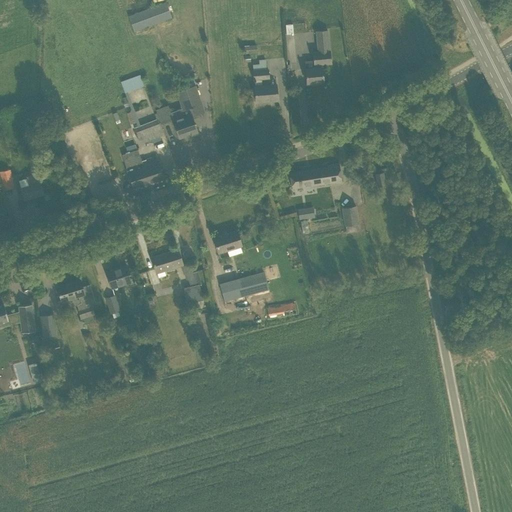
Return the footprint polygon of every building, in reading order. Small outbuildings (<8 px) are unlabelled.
[(166,3),(128,17),(134,32),(172,18),(172,17),(171,16),(166,3)] [(286,34),(293,34),(293,24),(285,24),(286,34)] [(329,51),(327,30),(316,31),(318,52),(313,52),(314,65),(315,65),(315,68),(305,69),(306,83),(323,81),(322,64),(331,63),(330,51),(329,51)] [(256,45),(244,46),(244,54),(257,53),(256,45)] [(276,84),(266,85),(262,85),(262,80),(268,79),(268,70),(253,71),(254,92),(255,102),(277,100),(276,84)] [(122,81),(127,93),(146,85),(142,73),(122,81)] [(176,92),(181,108),(170,112),(173,120),(172,120),(179,137),(190,133),(191,135),(197,133),(191,116),(204,112),(194,85),(176,92)] [(155,99),(150,101),(154,110),(158,108),(155,99)] [(137,127),(134,128),(139,141),(143,139),(144,142),(165,134),(161,124),(159,119),(140,125),(140,126),(137,127)] [(137,150),(122,155),(124,161),(130,179),(133,189),(163,178),(160,169),(156,155),(145,159),(147,164),(142,165),(141,161),(137,150)] [(327,167),(289,173),(291,182),(292,189),(330,183),(335,182),(341,181),(341,180),(339,163),(327,165),(327,167)] [(14,187),(9,169),(0,171),(4,190),(14,187)] [(383,172),(375,173),(377,186),(385,185),(383,172)] [(40,184),(38,176),(38,174),(26,177),(28,184),(20,186),(21,190),(24,199),(43,194),(40,184)] [(342,208),(345,226),(358,224),(355,206),(342,208)] [(214,237),(218,252),(241,245),(236,230),(214,237)] [(165,275),(164,270),(182,265),(177,249),(151,257),(156,273),(157,272),(158,277),(165,275)] [(297,253),(283,256),(290,285),(304,282),(297,253)] [(190,264),(182,267),(186,280),(192,278),(194,278),(193,272),(190,264)] [(126,265),(106,271),(111,287),(131,281),(126,265)] [(263,271),(219,284),(224,302),(251,295),(268,290),(263,271)] [(94,315),(91,305),(96,303),(90,284),(82,286),(80,279),(57,287),(61,300),(57,301),(60,310),(77,305),(81,319),(83,319),(85,324),(96,321),(94,315)] [(199,285),(184,289),(185,295),(187,304),(203,300),(201,294),(199,285)] [(112,314),(119,312),(114,296),(107,298),(112,314)] [(0,327),(20,322),(21,332),(35,331),(35,330),(34,330),(31,305),(32,305),(31,304),(18,306),(19,311),(7,315),(3,303),(3,304),(0,304),(0,327)] [(267,313),(269,319),(296,314),(294,303),(267,308),(267,313)] [(55,325),(41,327),(43,336),(56,335),(55,325)] [(90,333),(83,335),(85,342),(92,339),(90,333)] [(36,363),(29,365),(34,383),(41,381),(36,363)]
